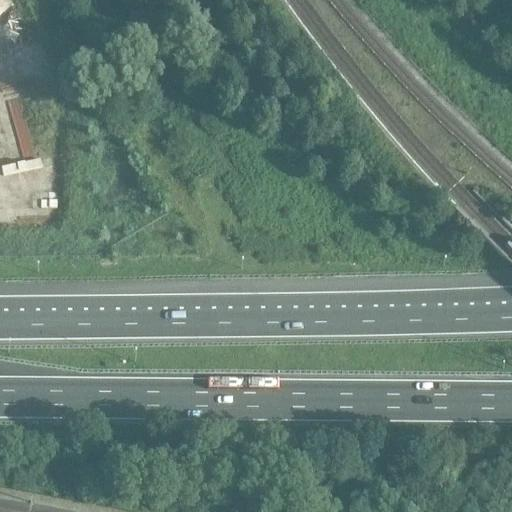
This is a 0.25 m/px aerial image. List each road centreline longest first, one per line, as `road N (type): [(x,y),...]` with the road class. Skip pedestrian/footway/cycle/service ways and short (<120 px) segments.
road 1 (motorway): [(511,319),(0,326)]
road 2 (motorway): [(511,427),(0,427)]
